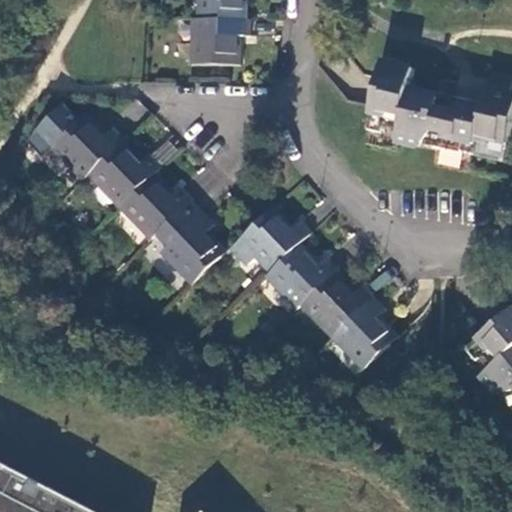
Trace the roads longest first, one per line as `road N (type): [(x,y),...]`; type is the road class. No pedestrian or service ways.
road 1 (residential): [(299,102),(301,130),(315,155),(430,272)]
road 2 (residential): [(167,98),(299,102)]
